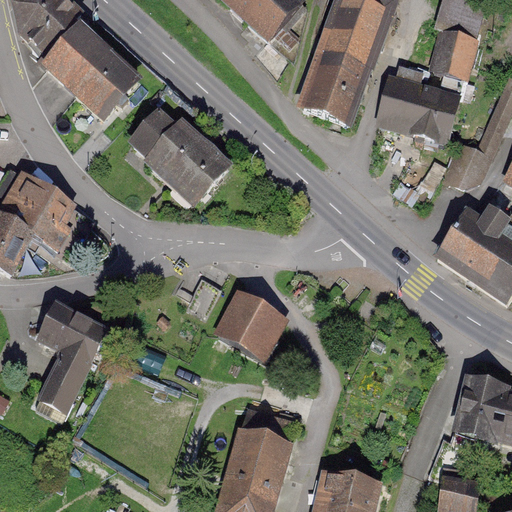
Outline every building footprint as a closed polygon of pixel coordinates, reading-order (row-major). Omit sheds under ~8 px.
[(64,5),(58,0),(14,0),(10,4),(16,34),(38,57),(76,17),(64,5)] [(219,0),(272,47),(312,3),(308,0),(219,0)] [(340,0),(301,114),(352,131),(397,0),(340,0)] [(490,0),(445,0),(436,33),(479,44),(490,0)] [(95,125),(137,81),(81,29),(40,73),(95,125)] [(431,81),(468,88),(476,50),(439,43),(431,81)] [(462,99),(389,79),(375,130),(448,150),(462,99)] [(511,118),(511,83),(479,157),(460,148),(444,185),(463,193),(482,186),(511,118)] [(229,176),(160,115),(124,155),(193,216),(229,176)] [(511,175),(501,194),(511,200),(511,175)] [(78,218),(20,185),(0,219),(0,224),(57,257),(78,218)] [(511,249),(466,219),(435,266),(504,311),(511,299),(511,249)] [(39,251),(2,230),(0,232),(0,269),(22,281),(39,251)] [(223,290),(202,279),(188,308),(208,318),(223,290)] [(289,328),(233,301),(211,347),(267,374),(289,328)] [(33,407),(68,423),(110,338),(52,310),(31,353),(54,364),(33,407)] [(511,401),(466,390),(455,438),(511,451),(511,401)] [(274,511),(290,455),(234,440),(213,511),(274,511)] [(371,511),(375,497),(317,482),(308,511),(371,511)] [(476,511),(478,492),(440,488),(436,511),(476,511)]
